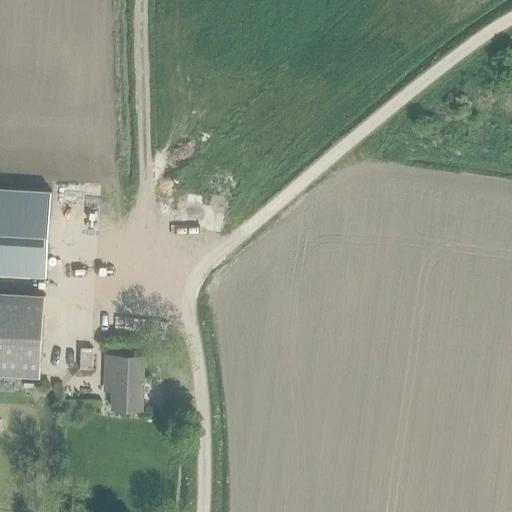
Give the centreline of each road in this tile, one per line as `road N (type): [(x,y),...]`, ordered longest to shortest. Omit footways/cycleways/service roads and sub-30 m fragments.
road 1 (unclassified): [(203,511),(191,279),(418,74),(511,5)]
road 2 (track): [(140,0),(153,218),(167,253),(191,279)]
